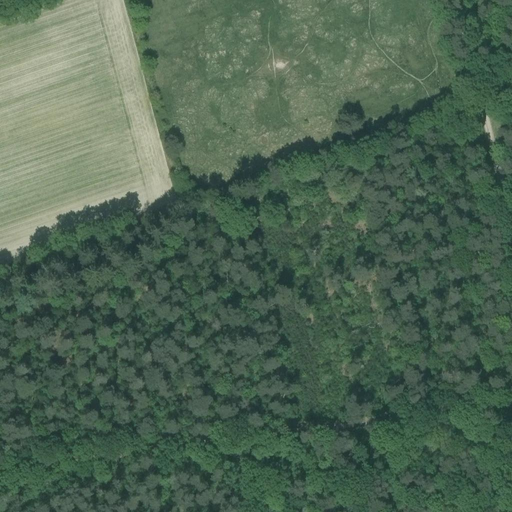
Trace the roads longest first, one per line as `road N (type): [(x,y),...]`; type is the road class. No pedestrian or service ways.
road 1 (track): [(386,420),(0,468)]
road 2 (track): [(487,128),(456,0)]
road 3 (track): [(511,406),(386,420)]
